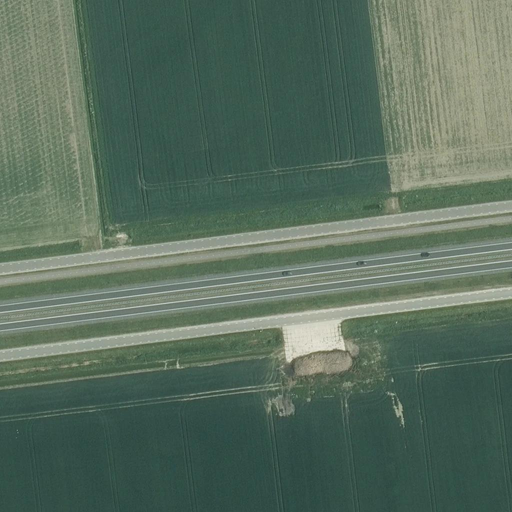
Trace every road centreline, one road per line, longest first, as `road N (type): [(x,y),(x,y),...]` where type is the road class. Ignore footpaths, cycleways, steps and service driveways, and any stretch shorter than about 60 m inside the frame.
road 1 (trunk): [(0,327),(511,264)]
road 2 (trunk): [(511,246),(0,309)]
road 3 (unclassified): [(0,356),(511,294)]
road 4 (unclassified): [(0,269),(511,207)]
